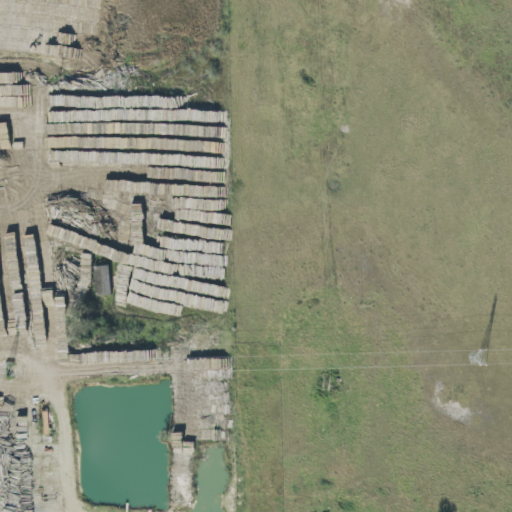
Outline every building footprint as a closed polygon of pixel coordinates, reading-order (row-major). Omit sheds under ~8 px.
[(0,96),(20,96),(20,74),(0,74),(0,96)] [(78,102),(77,92),(42,94),(43,104),(78,102)] [(109,296),(108,266),(93,267),(94,296),(109,296)] [(158,362),(180,361),(180,352),(158,352),(158,362)] [(190,508),(191,472),(168,472),(168,508),(190,508)]
